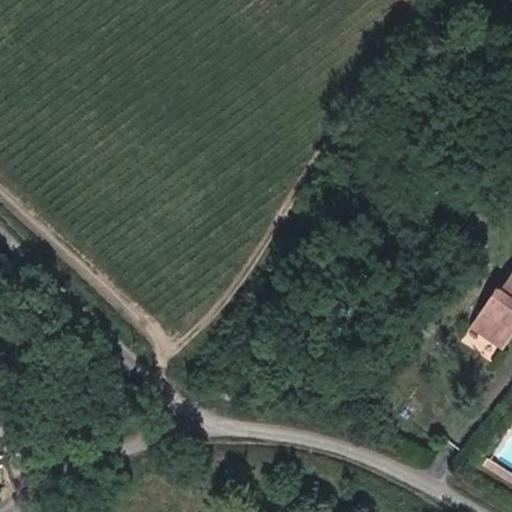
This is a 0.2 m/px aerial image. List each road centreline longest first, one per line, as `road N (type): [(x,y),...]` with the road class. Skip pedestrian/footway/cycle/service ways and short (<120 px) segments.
road 1 (unclassified): [(207,422),(305,432),(398,466),(477,511)]
road 2 (unclassified): [(0,230),(207,422)]
road 3 (unclassified): [(7,511),(130,444),(207,422)]
